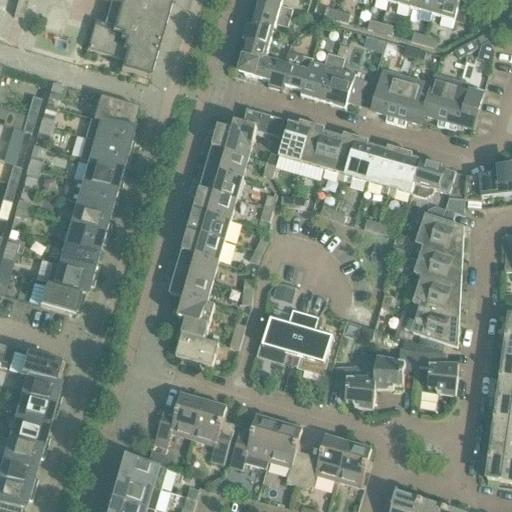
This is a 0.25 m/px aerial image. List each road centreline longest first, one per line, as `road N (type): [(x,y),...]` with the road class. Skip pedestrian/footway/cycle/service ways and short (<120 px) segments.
road 1 (residential): [(511,135),(467,153),(442,153),(239,96)]
road 2 (residential): [(472,435),(484,243),(492,226),(511,219)]
road 3 (residential): [(388,442),(169,380)]
road 4 (residential): [(167,104),(0,56)]
